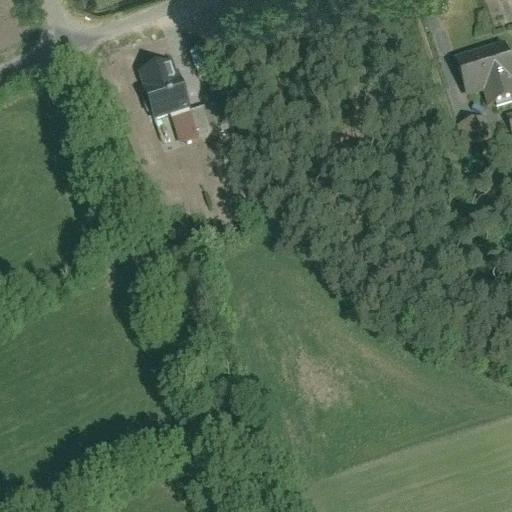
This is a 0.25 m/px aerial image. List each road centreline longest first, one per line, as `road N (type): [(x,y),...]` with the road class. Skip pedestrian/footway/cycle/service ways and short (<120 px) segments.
road 1 (residential): [(65,44),(166,302)]
road 2 (unclassified): [(166,302),(252,511)]
road 3 (residential): [(65,44),(205,0)]
